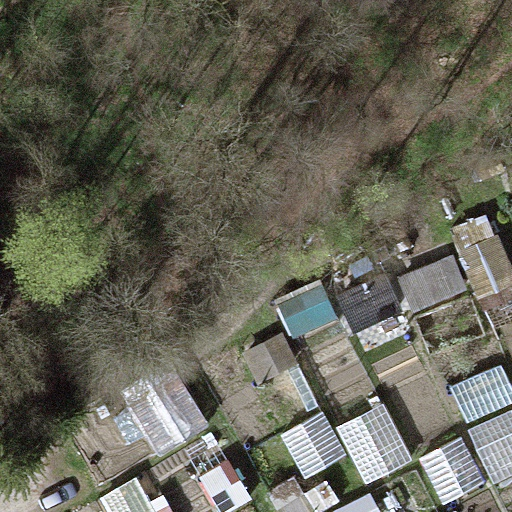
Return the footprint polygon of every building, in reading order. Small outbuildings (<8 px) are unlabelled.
[(511,260),(491,208),(452,223),(480,293),(511,280),(511,260)] [(412,301),(468,290),(460,253),(405,264),(412,301)] [(261,377),(300,357),(283,325),(244,346),(261,377)] [(494,477),(511,469),(511,362),(508,354),(452,378),(494,477)] [(126,380),(154,435),(203,411),(175,355),(126,380)] [(370,477),(417,448),(381,389),(334,417),(370,477)] [(283,417),(298,467),(345,453),(329,402),(283,417)] [(419,447),(441,494),(484,473),(462,427),(419,447)] [(164,511),(138,465),(100,486),(114,511),(164,511)]
